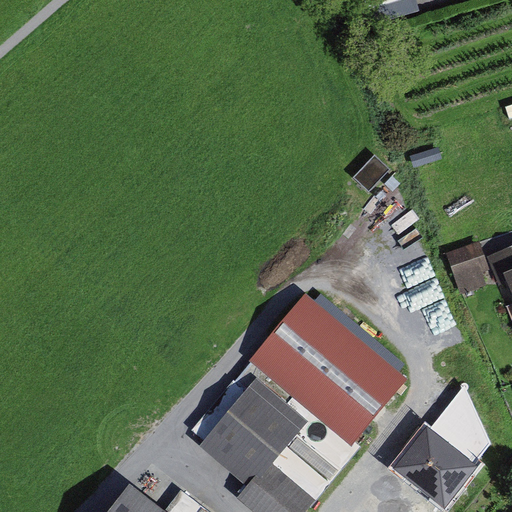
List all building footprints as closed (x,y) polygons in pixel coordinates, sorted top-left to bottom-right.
[(363,0),(367,12),(409,0),(363,0)] [(373,190),(390,170),(375,157),(358,177),(373,190)] [(465,294),(498,281),(482,240),(449,252),(465,294)] [(511,249),(490,258),(511,310),(511,249)] [(259,511),(309,511),(333,484),(290,447),(317,414),(356,445),(410,379),(311,295),(240,380),(249,390),(202,444),(251,486),(241,495),(259,511)] [(166,511),(132,485),(111,511),(166,511)]
